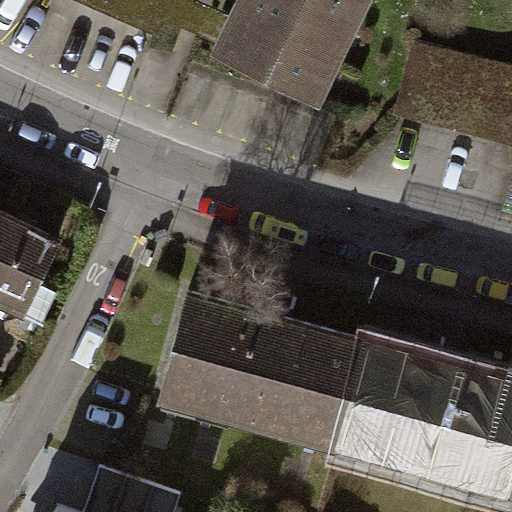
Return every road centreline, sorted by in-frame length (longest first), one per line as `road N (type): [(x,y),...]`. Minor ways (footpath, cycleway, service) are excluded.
road 1 (residential): [(149,167),(511,270)]
road 2 (residential): [(0,475),(149,167)]
road 3 (residential): [(0,96),(149,167)]
